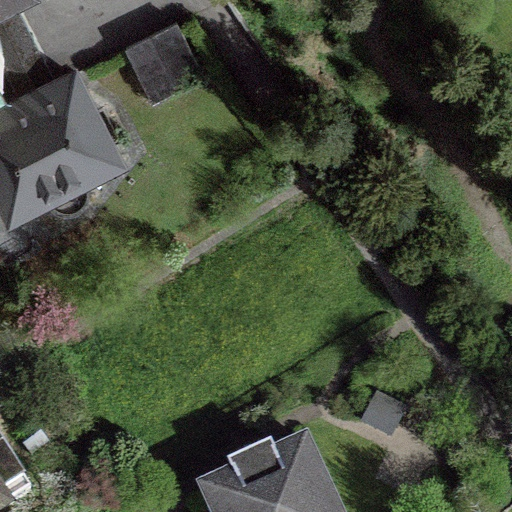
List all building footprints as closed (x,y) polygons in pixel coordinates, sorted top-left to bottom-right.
[(149,105),(200,79),(173,26),(122,52),(149,105)] [(79,175),(110,159),(69,78),(0,112),(0,191),(9,210),(40,194),(46,205),(54,211),(64,214),(73,211),(81,205),(85,195),(84,186),(79,175)] [(403,414),(376,400),(362,427),(389,441),(403,414)] [(270,463),(267,455),(225,474),(229,482),(197,497),(203,511),(331,511),(302,448),(270,463)] [(0,511),(27,495),(0,452),(0,511)]
